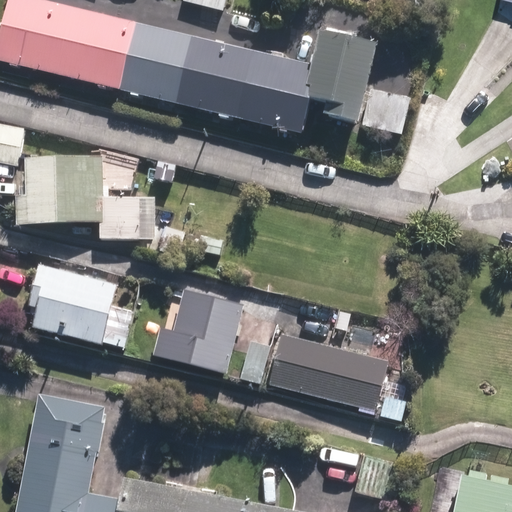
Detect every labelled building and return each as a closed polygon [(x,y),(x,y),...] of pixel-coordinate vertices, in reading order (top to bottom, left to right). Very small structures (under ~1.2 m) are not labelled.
[(131,29),(21,0),(6,0),(0,26),(0,64),(114,94),(131,29)] [(225,0),(183,0),(183,5),(222,15),(225,0)] [(318,121),(352,130),(371,54),(313,39),(304,73),(131,29),(115,93),(297,140),(306,106),(320,110),(318,121)] [(408,101),(368,92),(360,128),(400,136),(408,101)] [(23,132),(0,127),(0,168),(15,172),(23,132)] [(14,232),(96,228),(96,243),(154,242),(154,201),(101,202),(99,161),(21,164),(23,200),(13,201),(14,232)] [(184,234),(163,229),(157,255),(179,259),(184,234)] [(113,290),(36,271),(25,312),(32,314),(27,333),(98,351),(113,290)] [(242,310),(182,293),(170,336),(157,332),(150,360),(223,379),(242,310)] [(386,366),(279,337),(266,385),(372,414),(386,366)] [(269,349),(246,343),(238,374),(261,380),(269,349)] [(106,413),(36,399),(12,511),(260,511),(119,484),(116,503),(87,497),(95,457),(97,457),(106,413)] [(405,467),(363,455),(352,496),(394,507),(405,467)] [(511,511),(511,491),(454,482),(449,511),(511,511)]
